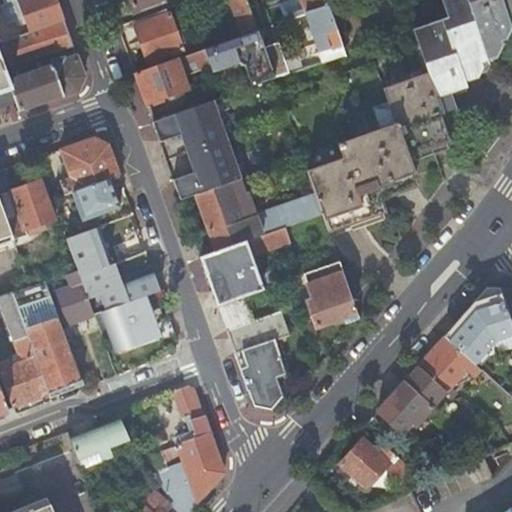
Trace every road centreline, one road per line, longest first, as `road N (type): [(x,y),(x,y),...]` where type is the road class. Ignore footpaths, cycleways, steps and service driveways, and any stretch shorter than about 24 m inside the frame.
road 1 (secondary): [(492,223),(258,488)]
road 2 (residential): [(118,105),(209,358)]
road 3 (residential): [(0,439),(209,358)]
road 4 (residential): [(209,358),(258,488)]
road 5 (residential): [(118,105),(0,146)]
